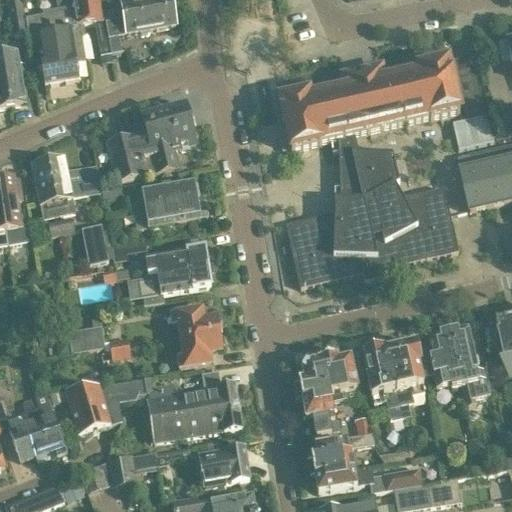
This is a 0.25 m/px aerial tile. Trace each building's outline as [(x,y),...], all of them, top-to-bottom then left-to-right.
[(71,0),(74,14),(50,18),(61,86),(78,84),(75,66),(84,65),(80,38),(71,40),(69,30),(102,25),(99,0),(71,0)] [(112,24),(173,14),(170,0),(152,0),(120,5),(121,11),(111,13),(112,24)] [(27,37),(24,22),(21,3),(6,6),(11,40),(27,37)] [(173,14),(112,24),(104,25),(111,57),(121,55),(117,34),(125,32),(126,39),(175,31),(173,14)] [(50,18),(24,22),(27,37),(28,47),(37,46),(40,63),(34,64),(36,79),(43,78),(44,89),(61,86),(50,18)] [(501,62),(509,60),(511,71),(511,40),(505,42),(505,43),(497,45),(501,62)] [(100,68),(109,67),(107,54),(98,55),(100,68)] [(17,55),(1,58),(10,111),(26,108),(17,55)] [(0,112),(10,111),(1,58),(0,57),(0,112)] [(464,67),(473,65),(471,58),(463,60),(464,67)] [(464,67),(463,60),(454,62),(456,69),(464,67)] [(332,90),(333,94),(332,95),(322,98),(322,97),(320,97),(320,98),(310,100),(309,100),(308,95),(302,96),(299,97),(296,95),(289,96),(287,99),(284,100),(284,101),(279,102),(282,116),(281,116),(283,128),(285,128),(291,155),(320,149),(320,148),(339,144),(353,140),(429,123),(430,124),(459,117),(453,90),(454,89),(452,77),(450,78),(447,64),(442,65),(442,64),(438,65),(435,63),(429,65),(427,68),(423,69),(418,70),(419,75),(418,75),(418,76),(408,78),(408,77),(406,78),(406,79),(398,81),(396,81),(396,80),(395,80),(394,76),(383,79),(382,78),(378,79),(379,85),(372,86),(371,86),(370,86),(367,75),(369,75),(368,73),(366,73),(367,75),(356,77),(356,76),(354,76),(354,78),(356,78),(358,89),(357,89),(357,90),(349,92),(348,86),(343,87),(343,88),(332,90)] [(473,65),(464,67),(466,73),(474,71),(473,65)] [(466,73),(464,67),(456,69),(457,75),(466,73)] [(474,71),(466,73),(467,80),(476,78),(474,71)] [(466,73),(457,75),(459,82),(467,80),(466,73)] [(477,85),(476,78),(467,80),(469,86),(477,85)] [(467,80),(459,82),(460,88),(469,86),(467,80)] [(479,91),(477,85),(469,86),(470,93),(479,91)] [(470,93),(469,86),(460,88),(462,95),(470,93)] [(480,98),(479,91),(470,93),(472,100),(480,98)] [(472,100),(470,93),(462,95),(463,102),(472,100)] [(482,104),(480,98),(472,100),(473,106),(482,104)] [(473,106),(472,100),(463,102),(465,108),(473,106)] [(483,111),(482,104),(473,106),(475,113),(483,111)] [(475,113),(473,106),(465,108),(466,115),(475,113)] [(133,140),(110,146),(105,147),(115,187),(177,172),(173,154),(195,149),(185,110),(141,121),(143,130),(131,133),(133,140)] [(483,111),(475,113),(476,120),(485,118),(483,111)] [(511,137),(511,112),(500,115),(505,139),(511,137)] [(475,113),(466,115),(468,121),(476,120),(475,113)] [(458,154),(488,147),(493,146),(487,119),(483,120),(452,127),(458,154)] [(385,196),(394,190),(402,171),(386,159),(361,158),(353,140),(339,144),(340,158),(310,176),(316,207),(335,206),(334,217),(285,228),(299,293),(361,278),(363,287),(397,279),(395,271),(457,257),(450,225),(451,225),(450,224),(443,193),(390,205),(385,196)] [(511,148),(456,161),(469,216),(511,206),(511,148)] [(47,165),(58,220),(75,217),(72,205),(87,202),(81,174),(67,177),(64,161),(47,165)] [(58,220),(47,165),(31,168),(39,211),(40,211),(43,223),(58,220)] [(29,247),(26,228),(21,228),(19,219),(26,218),(22,200),(16,200),(13,180),(0,182),(0,205),(7,251),(29,247)] [(132,215),(196,204),(192,184),(141,193),(142,196),(129,198),(130,203),(125,203),(127,214),(132,213),(132,215)] [(121,188),(100,191),(103,203),(123,200),(121,188)] [(196,204),(132,215),(135,235),(199,224),(199,222),(207,221),(204,206),(196,208),(196,204)] [(59,224),(62,239),(74,237),(71,222),(59,224)] [(62,239),(59,224),(47,227),(50,242),(62,239)] [(108,266),(100,229),(81,233),(88,270),(108,266)] [(147,281),(207,271),(204,252),(202,252),(200,246),(187,248),(188,254),(154,260),(155,263),(144,265),(147,281)] [(207,271),(147,281),(152,309),(165,307),(163,298),(210,291),(207,271)] [(116,284),(129,281),(127,273),(115,275),(116,284)] [(24,279),(25,288),(38,286),(37,277),(24,279)] [(179,345),(218,338),(216,321),(203,323),(201,312),(188,314),(187,309),(169,312),(170,317),(168,318),(171,331),(176,330),(179,345)] [(511,379),(511,320),(494,325),(507,381),(511,379)] [(105,353),(104,346),(101,322),(91,324),(93,332),(67,335),(69,345),(71,358),(89,355),(100,354),(105,353)] [(466,332),(447,336),(459,390),(462,390),(466,410),(476,408),(474,403),(490,399),(486,374),(480,375),(475,370),(466,332)] [(459,390),(447,336),(428,340),(432,360),(428,361),(435,393),(450,390),(451,392),(459,390)] [(218,338),(179,345),(181,360),(175,361),(178,374),(210,369),(208,358),(221,356),(218,338)] [(128,342),(104,346),(105,353),(100,354),(107,356),(129,352),(128,342)] [(58,360),(71,358),(69,345),(56,347),(58,360)] [(397,395),(403,423),(411,421),(408,410),(414,409),(412,401),(424,398),(412,349),(388,354),(397,395)] [(100,354),(89,355),(90,364),(102,361),(102,365),(111,363),(111,365),(131,362),(129,352),(107,356),(100,354)] [(397,395),(388,354),(383,356),(382,354),(362,359),(368,382),(366,382),(373,410),(385,407),(387,414),(389,426),(403,423),(397,395)] [(321,364),(330,409),(345,406),(345,407),(358,404),(356,394),(350,363),(337,366),(336,361),(321,364)] [(330,409),(321,364),(306,367),(301,374),(303,385),(298,386),(299,388),(293,389),(296,404),(301,403),(305,423),(313,422),(316,437),(308,439),(310,448),(340,442),(337,428),(334,428),(330,409)] [(498,381),(496,366),(485,367),(487,382),(488,382),(490,399),(501,398),(498,381)] [(198,417),(219,413),(221,420),(239,417),(237,405),(236,405),(234,390),(218,392),(216,377),(203,379),(206,395),(182,398),(184,411),(197,409),(198,417)] [(148,404),(182,398),(180,386),(157,390),(156,382),(144,384),(148,404)] [(98,391),(64,396),(67,406),(78,440),(114,428),(108,409),(148,404),(144,384),(133,385),(98,391)] [(37,412),(32,413),(42,442),(29,446),(34,461),(35,460),(37,465),(48,461),(47,457),(63,451),(52,420),(50,410),(67,406),(64,396),(64,394),(35,400),(37,412)] [(182,398),(148,404),(155,447),(189,442),(184,411),(182,398)] [(0,433),(0,434),(10,430),(1,406),(0,406),(0,433)] [(189,442),(241,434),(238,418),(239,418),(239,417),(221,420),(219,413),(198,417),(197,409),(184,411),(189,442)] [(42,442),(32,413),(22,417),(26,429),(9,435),(19,466),(34,461),(29,446),(42,442)] [(356,440),(369,438),(366,423),(353,425),(356,440)] [(347,442),(348,446),(315,452),(317,463),(311,464),(314,481),(352,474),(349,454),(374,449),(372,438),(369,438),(356,440),(347,442)] [(250,484),(246,459),(244,452),(198,459),(203,491),(250,484)] [(185,467),(182,453),(155,458),(158,471),(185,467)] [(384,469),(409,465),(407,455),(378,459),(384,469)] [(129,462),(108,466),(112,490),(112,492),(133,489),(129,462)] [(78,477),(86,498),(108,491),(112,490),(108,466),(78,477)] [(489,468),(478,470),(480,480),(490,478),(489,468)] [(352,474),(314,481),(317,498),(359,491),(371,489),(373,498),(393,495),(417,490),(414,474),(379,480),(379,481),(368,482),(366,472),(352,474)] [(67,504),(84,497),(78,483),(61,489),(67,504)] [(433,511),(446,510),(456,511),(452,485),(417,490),(393,495),(395,508),(396,508),(397,511),(433,511)] [(51,511),(64,507),(57,489),(56,488),(3,509),(3,511),(51,511)] [(253,511),(252,499),(202,508),(201,501),(173,505),(174,511),(253,511)]
